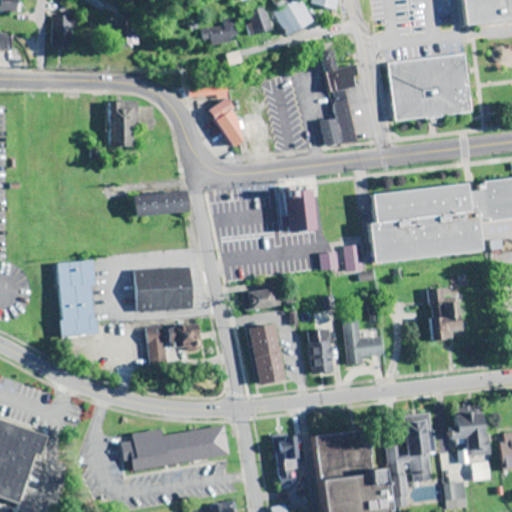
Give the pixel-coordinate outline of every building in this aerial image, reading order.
[(0,0),(0,10),(22,10),(21,0),(0,0)] [(289,36),(314,20),(301,0),(292,0),(274,11),(289,36)] [(337,0),(312,0),(312,3),(336,8),(337,0)] [(511,0),(511,18),(469,24),(466,0),(511,0)] [(265,32),(263,12),(249,13),(251,33),(265,32)] [(55,48),(76,48),(76,15),(55,15),(55,48)] [(224,20),(225,24),(207,29),(211,45),(240,38),(236,17),(224,20)] [(118,19),(118,44),(138,44),(138,19),(118,19)] [(0,50),(15,50),(14,31),(0,31),(0,50)] [(475,111),(468,52),(391,62),(398,120),(475,111)] [(511,108),(511,63),(488,65),(491,94),(498,94),(500,109),(511,108)] [(357,86),(333,91),(329,70),(359,64),(361,72),(354,73),(357,86)] [(250,135),(238,145),(211,111),(230,95),(238,106),(232,111),(250,135)] [(112,101),(112,147),(138,147),(138,102),(112,101)] [(182,181),(181,138),(157,139),(157,150),(141,150),(142,165),(108,166),(109,184),(182,181)] [(511,218),(482,222),(485,249),(376,262),(372,223),(379,223),(375,194),(470,182),(472,191),(482,189),(482,184),(487,184),(487,180),(511,177),(511,218)] [(286,190),(316,188),(319,229),(291,232),(290,226),(284,227),(283,216),(289,216),(286,190)] [(192,212),(190,191),(136,195),(138,217),(192,212)] [(347,272),(363,271),(362,245),(345,246),(347,272)] [(321,255),(323,272),(339,270),(338,254),(321,255)] [(62,337),(98,335),(94,262),(59,263),(62,337)] [(193,268),(137,270),(138,312),(195,310),(193,268)] [(283,307),(281,289),(244,293),(246,311),(283,307)] [(442,303),(441,289),(427,291),(432,342),(453,340),(452,330),(463,329),(460,301),(442,303)] [(349,368),(363,367),(362,358),(384,356),(383,338),(361,340),(360,319),(345,320),(349,368)] [(251,328),(260,385),(286,382),(278,325),(251,328)] [(148,327),(149,366),(168,366),(168,351),(201,350),(201,326),(148,327)] [(333,373),(330,331),(311,332),(314,375),(333,373)] [(468,458),(489,456),(485,413),(454,415),(456,441),(467,440),(468,458)] [(0,420),(45,437),(39,456),(33,454),(16,505),(0,499),(0,420)] [(432,483),(427,420),(406,422),(411,484),(432,483)] [(163,435),(163,431),(117,437),(121,463),(131,462),(132,471),(229,457),(225,427),(163,435)] [(311,436),(321,511),(383,511),(378,469),(372,469),(366,429),(311,436)] [(511,434),(500,435),(504,469),(511,468),(511,434)] [(274,436),(278,486),(298,484),(294,435),(274,436)] [(235,511),(233,503),(195,511),(235,511)]
